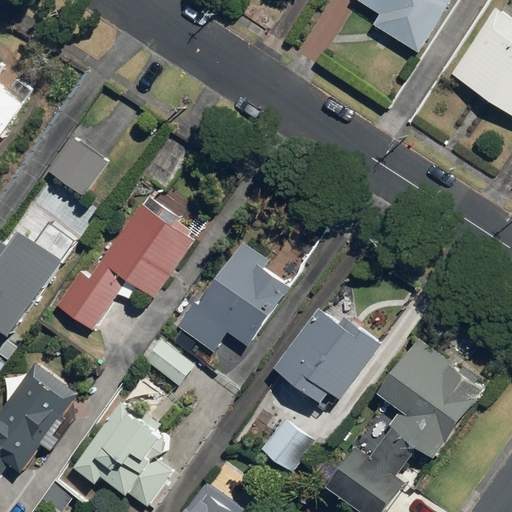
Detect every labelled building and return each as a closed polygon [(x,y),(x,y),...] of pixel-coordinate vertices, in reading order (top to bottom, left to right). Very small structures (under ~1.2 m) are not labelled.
[(428,49),(457,0),(368,0),(386,10),(380,20),(428,49)] [(511,11),(502,5),(459,73),(511,107),(511,11)] [(0,47),(0,152),(37,100),(0,75),(0,71),(11,55),(0,47)] [(170,123),(143,102),(134,113),(150,125),(146,131),(157,140),(170,123)] [(114,159),(77,135),(55,169),(91,193),(114,159)] [(177,135),(143,180),(151,186),(155,180),(170,192),(200,153),(177,135)] [(173,206),(153,193),(99,275),(87,267),(63,303),(101,327),(125,290),(138,298),(147,285),(163,296),(203,235),(169,213),(173,206)] [(0,321),(17,334),(84,241),(29,201),(5,234),(2,232),(0,234),(0,321)] [(277,256),(249,236),(187,325),(222,349),(236,329),(258,344),(299,285),(270,265),(277,256)] [(350,396),(390,343),(391,341),(333,297),(284,363),(332,399),(340,388),(350,396)] [(202,361),(161,334),(147,355),(187,382),(202,361)] [(421,489),(493,384),(424,338),(387,392),(409,408),(381,449),(368,440),(338,484),(379,511),(393,511),(413,483),(421,489)] [(0,367),(8,355),(0,349),(0,367)] [(88,392),(43,359),(35,372),(11,377),(15,399),(0,419),(0,487),(17,463),(29,471),(50,441),(59,447),(67,436),(60,431),(88,392)] [(178,433),(128,398),(82,464),(105,480),(109,475),(154,506),(179,470),(160,457),(178,433)] [(300,470),(323,438),(291,415),(268,447),(300,470)] [(191,511),(257,511),(259,508),(214,478),(191,511)] [(373,511),(351,496),(339,511),(373,511)]
